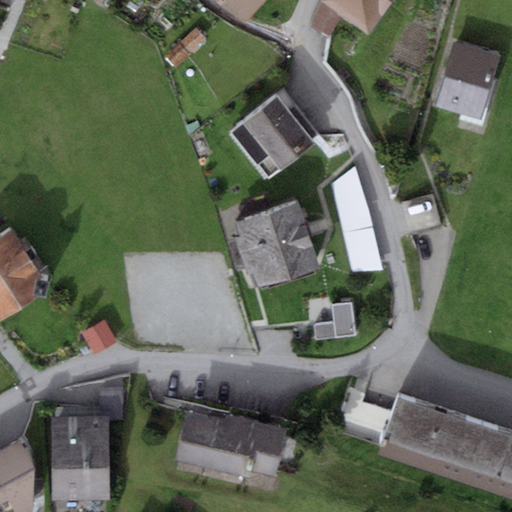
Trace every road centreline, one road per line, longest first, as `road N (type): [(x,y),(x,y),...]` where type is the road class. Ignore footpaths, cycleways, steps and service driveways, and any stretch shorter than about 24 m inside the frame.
road 1 (residential): [(395,369),(126,359),(88,366),(0,404)]
road 2 (residential): [(395,369),(400,283),(347,116),(293,34),(308,0)]
